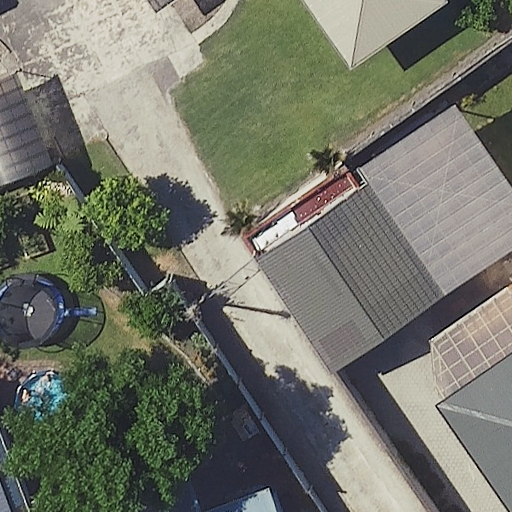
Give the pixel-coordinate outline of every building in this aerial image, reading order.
[(449,0),(318,0),(361,62),(449,0)] [(0,194),(73,162),(29,65),(0,78),(0,194)] [(511,247),(511,186),(463,114),(266,246),(343,360),(511,247)] [(511,307),(431,362),(458,402),(511,482),(511,307)] [(0,511),(42,511),(25,448),(0,454),(0,511)] [(298,511),(284,472),(171,511),(298,511)]
